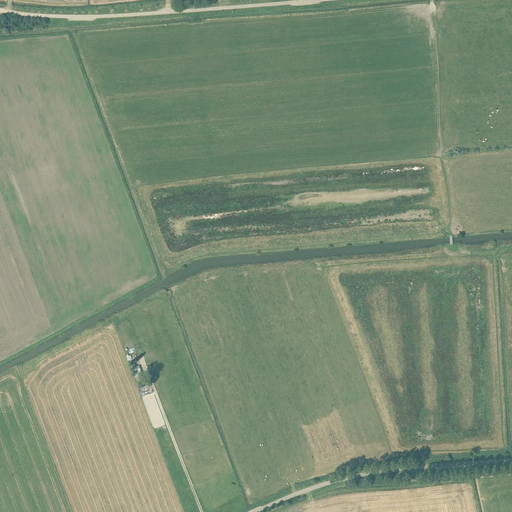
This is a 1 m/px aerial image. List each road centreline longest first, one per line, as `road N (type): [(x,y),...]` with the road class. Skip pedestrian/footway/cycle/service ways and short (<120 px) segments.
road 1 (unclassified): [(320,0),(148,14),(0,9)]
road 2 (unclassified): [(254,511),(366,473),(511,459)]
road 3 (unknown): [(201,511),(140,358)]
